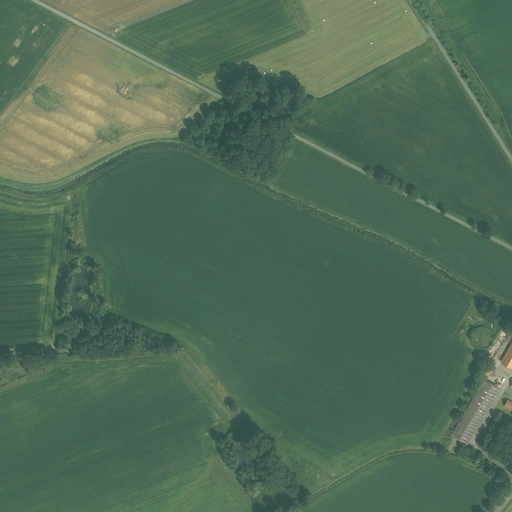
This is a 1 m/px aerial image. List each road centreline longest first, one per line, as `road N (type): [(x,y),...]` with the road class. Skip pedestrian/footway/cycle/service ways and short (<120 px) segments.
road 1 (unclassified): [(511,248),(30,0)]
road 2 (unclassified): [(411,0),(511,159)]
